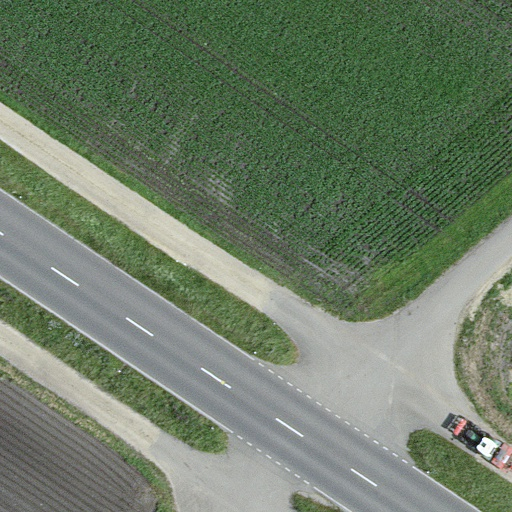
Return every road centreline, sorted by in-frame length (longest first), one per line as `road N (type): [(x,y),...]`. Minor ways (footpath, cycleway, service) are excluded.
road 1 (track): [(0,119),(511,465)]
road 2 (primary): [(385,511),(0,252)]
road 3 (track): [(511,239),(290,448)]
road 4 (track): [(219,511),(0,364)]
